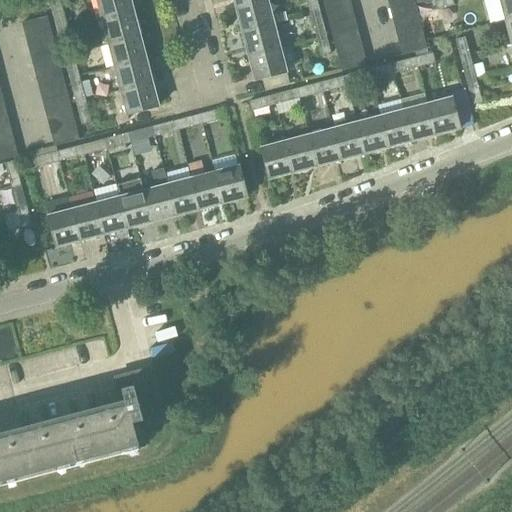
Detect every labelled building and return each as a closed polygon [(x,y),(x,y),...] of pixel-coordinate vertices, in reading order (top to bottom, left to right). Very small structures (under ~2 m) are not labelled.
[(129,0),(96,0),(102,20),(133,12),(129,0)] [(233,0),(237,10),(267,1),(267,0),(233,0)] [(316,0),(306,0),(309,9),(318,7),(316,0)] [(349,0),(330,0),(323,2),(326,14),(351,7),(349,0)] [(415,3),(413,0),(387,0),(390,9),(415,3)] [(452,0),(438,0),(434,1),(436,11),(454,6),(452,0)] [(511,0),(490,0),(483,2),(489,26),(505,21),(511,19),(511,0)] [(274,25),(267,1),(237,10),(243,33),(274,25)] [(418,14),(415,3),(390,9),(393,21),(418,14)] [(354,19),(351,7),(326,14),(329,25),(354,19)] [(62,12),(52,14),(57,31),(66,29),(62,12)] [(108,44),(139,36),(133,12),(102,20),(108,44)] [(320,13),(310,16),(315,33),(324,31),(320,13)] [(418,14),(393,21),(396,32),(421,26),(418,14)] [(25,34),(50,28),(47,17),(22,23),(25,34)] [(329,25),(332,37),(357,30),(354,19),(329,25)] [(280,49),(274,25),(243,33),(249,57),(280,49)] [(424,37),(421,26),(396,32),(399,44),(424,37)] [(28,46),(53,39),(50,28),(25,34),(28,46)] [(70,33),(74,48),(89,44),(85,29),(70,33)] [(360,42),(357,30),(332,37),(335,48),(360,42)] [(68,36),(58,38),(63,55),(72,53),(68,36)] [(108,44),(114,68),(145,59),(139,36),(108,44)] [(326,37),(317,40),(321,57),(331,54),(326,37)] [(424,37),(399,44),(402,55),(427,49),(424,37)] [(464,38),(455,41),(460,58),(469,56),(464,38)] [(53,39),(28,46),(31,57),(55,51),(53,39)] [(363,53),(360,42),(335,48),(338,60),(363,53)] [(280,49),(249,57),(255,81),(286,73),(280,49)] [(55,51),(31,57),(34,68),(58,62),(55,51)] [(366,65),(363,53),(338,60),(341,72),(366,65)] [(432,54),(415,58),(418,68),(435,64),(432,54)] [(74,59),(64,61),(69,79),(79,76),(74,59)] [(114,68),(121,91),(152,83),(145,59),(114,68)] [(408,60),(391,64),(394,75),(411,70),(408,60)] [(58,62),(34,68),(37,79),(61,73),(58,62)] [(461,64),(466,81),(475,79),(471,62),(461,64)] [(385,66),(367,71),(370,81),(387,76),(385,66)] [(61,73),(37,79),(40,91),(64,84),(61,73)] [(361,73),(344,77),(346,87),(364,83),(361,73)] [(337,79),(320,83),(323,93),(340,89),(337,79)] [(80,83),(71,85),(75,103),(85,100),(80,83)] [(152,83),(121,91),(127,116),(158,108),(152,83)] [(64,84),(40,91),(43,102),(67,96),(64,84)] [(314,85),(296,90),(299,99),(316,95),(314,85)] [(477,86),(468,89),(472,106),(482,104),(477,86)] [(290,92),(273,96),(275,105),(292,101),(290,92)] [(67,96),(43,102),(46,113),(70,107),(67,96)] [(248,103),(251,112),(268,107),(266,98),(248,103)] [(451,99),(427,105),(435,136),(460,130),(451,99)] [(411,143),(435,136),(427,105),(403,111),(411,143)] [(87,106),(77,109),(82,126),(91,124),(87,106)] [(70,107),(46,113),(49,124),(73,118),(70,107)] [(219,121),(217,111),(199,116),(201,125),(219,121)] [(403,111),(379,118),(387,149),(411,143),(403,111)] [(0,113),(0,125),(8,123),(5,112),(0,113)] [(192,117),(175,122),(178,131),(181,143),(192,140),(189,128),(195,127),(192,117)] [(73,118),(49,124),(52,136),(76,129),(73,118)] [(364,155),(387,149),(379,118),(356,124),(364,155)] [(0,137),(11,134),(8,123),(0,125),(0,137)] [(169,123),(152,128),(155,138),(171,133),(169,123)] [(356,124),(332,130),(340,161),(364,155),(356,124)] [(52,136),(55,147),(79,140),(76,129),(52,136)] [(146,129),(128,134),(131,144),(148,139),(146,129)] [(340,161),(332,130),(308,137),(316,168),(340,161)] [(0,149),(14,145),(11,134),(0,137),(0,149)] [(122,136),(105,140),(107,150),(124,145),(122,136)] [(308,137),(285,143),(293,174),(316,168),(308,137)] [(98,142),(80,146),(83,156),(100,151),(98,142)] [(285,143),(260,149),(269,180),(293,174),(285,143)] [(0,161),(17,157),(14,145),(0,149),(0,161)] [(74,148),(57,152),(60,162),(77,158),(74,148)] [(51,154),(34,159),(36,168),(53,164),(51,154)] [(14,161),(4,164),(9,181),(19,179),(14,161)] [(239,167),(214,173),(222,205),(247,199),(239,167)] [(155,189),(143,192),(151,224),(175,217),(167,186),(163,170),(151,173),(155,189)] [(190,180),(199,211),(222,205),(214,173),(190,180)] [(140,179),(116,186),(120,198),(128,230),(151,224),(143,192),(140,179)] [(190,180),(167,186),(175,217),(199,211),(190,180)] [(20,185),(11,188),(15,205),(25,203),(20,185)] [(96,204),(104,236),(128,230),(120,198),(96,204)] [(96,204),(72,210),(81,242),(104,236),(96,204)] [(27,209),(17,211),(22,229),(31,226),(27,209)] [(81,242),(72,210),(48,217),(56,248),(81,242)] [(0,483),(138,447),(132,424),(142,422),(134,388),(122,391),(126,407),(108,412),(0,439),(0,483)]
